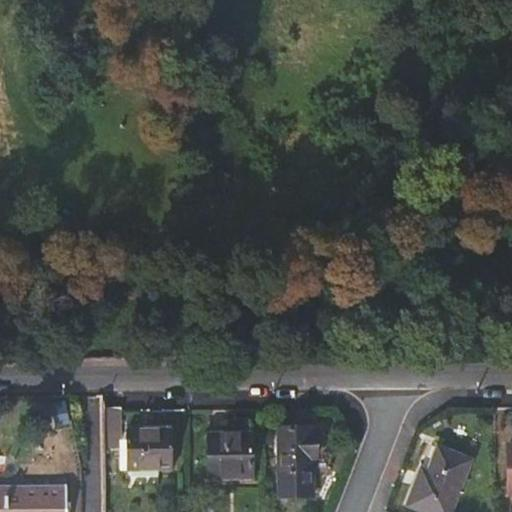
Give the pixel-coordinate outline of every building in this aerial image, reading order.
[(123,448),(123,410),(104,410),(104,449),(123,448)] [(312,428),(280,429),(280,497),(312,496),(312,458),(318,458),(317,435),(312,435),(312,428)] [(173,432),(127,433),(127,473),(173,472),(173,432)] [(253,434),(211,435),(212,477),(254,476),(253,434)] [(431,446),(422,470),(430,473),(439,449),(431,446)] [(452,511),(472,462),(439,449),(430,473),(422,470),(408,506),(422,511),(452,511)] [(67,511),(68,488),(0,487),(0,511),(67,511)]
